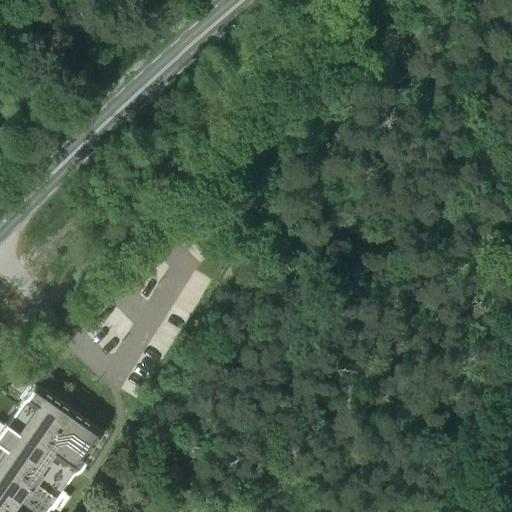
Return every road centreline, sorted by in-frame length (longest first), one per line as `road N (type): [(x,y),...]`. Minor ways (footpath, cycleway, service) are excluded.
road 1 (unknown): [(19,271),(313,0)]
road 2 (primary): [(0,225),(244,0)]
